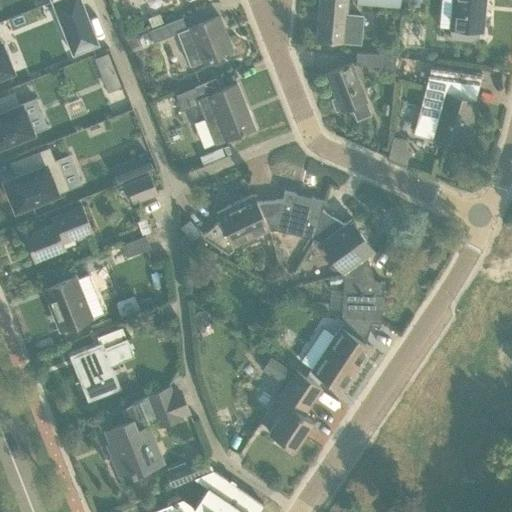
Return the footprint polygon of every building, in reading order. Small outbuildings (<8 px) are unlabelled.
[(80,0),(55,0),(52,1),(73,54),(99,44),(80,0)] [(347,12),(347,0),(320,0),(317,39),(344,41),(361,43),(364,14),(347,12)] [(453,0),(450,38),(474,40),(481,35),(484,0),(453,0)] [(200,62),(229,50),(221,31),(226,30),(220,15),(188,28),(183,16),(148,30),(153,41),(177,32),(190,66),(200,62)] [(0,73),(12,69),(1,41),(0,41),(0,73)] [(108,52),(95,57),(101,70),(113,65),(108,52)] [(395,71),(395,53),(358,52),(357,65),(380,65),(380,70),(395,71)] [(371,112),(366,100),(367,99),(351,62),(326,73),(336,96),(333,98),(337,109),(341,108),(342,110),(352,106),(357,118),(371,112)] [(476,101),(456,95),(463,70),(437,66),(431,87),(429,86),(417,130),(434,135),(433,136),(460,144),(467,120),(471,121),(476,101)] [(220,89),(216,79),(176,95),(181,110),(199,103),(215,143),(255,127),(237,83),(220,89)] [(0,143),(33,131),(48,125),(37,97),(21,103),(19,104),(14,91),(0,96),(0,143)] [(195,114),(184,118),(192,145),(203,141),(195,114)] [(393,136),(388,155),(406,162),(409,151),(404,139),(393,136)] [(17,175),(5,180),(9,192),(8,192),(9,194),(10,193),(14,203),(13,203),(13,205),(14,204),(16,208),(57,191),(68,187),(81,182),(70,154),(57,159),(54,160),(49,147),(12,162),(17,175)] [(147,152),(131,158),(137,173),(153,167),(147,152)] [(126,183),(134,202),(157,193),(150,175),(126,183)] [(282,198),(257,201),(271,229),(276,227),(315,237),(322,208),(324,198),(284,190),(282,198)] [(271,229),(257,201),(253,193),(216,211),(220,219),(204,234),(229,252),(234,247),(271,229)] [(25,235),(34,259),(65,246),(63,241),(92,229),(82,205),(52,217),(54,223),(25,235)] [(345,222),(322,208),(315,237),(320,239),(343,272),(366,256),(374,250),(351,217),(345,222)] [(121,244),(126,257),(151,247),(146,235),(121,244)] [(109,240),(94,245),(98,257),(113,251),(109,240)] [(345,279),(344,320),(372,321),(381,321),(383,281),(374,280),(366,256),(343,272),(345,279)] [(282,257),(280,268),(292,271),(295,260),(282,257)] [(280,268),(272,271),(274,280),(283,277),(280,268)] [(60,291),(49,296),(62,327),(91,316),(103,311),(88,273),(75,278),(74,275),(57,282),(60,291)] [(271,289),(265,299),(272,304),(278,294),(271,289)] [(328,312),(329,303),(317,303),(316,307),(328,312)] [(311,370),(307,377),(319,385),(323,378),(343,392),(373,348),(365,342),(372,321),(344,320),(341,326),(311,370)] [(88,360),(77,365),(89,396),(117,385),(111,368),(109,364),(131,355),(120,329),(97,338),(100,344),(84,350),(88,360)] [(511,350),(498,350),(496,363),(505,364),(503,385),(511,386),(511,350)] [(270,357),(261,370),(270,375),(278,363),(270,357)] [(294,449),(314,420),(304,414),(322,387),(319,385),(307,377),(297,370),(279,398),(288,404),(269,432),(283,441),(281,444),(290,450),(292,447),(294,449)] [(431,381),(419,398),(458,425),(463,417),(456,412),(462,402),(431,381)] [(473,383),(472,393),(481,394),(482,384),(473,383)] [(147,394),(159,424),(191,412),(184,395),(175,399),(170,385),(147,394)] [(504,387),(502,407),(511,407),(511,386),(503,385),(503,387),(504,387)] [(419,398),(407,415),(438,436),(444,427),(452,433),(458,425),(419,398)] [(511,407),(502,407),(500,429),(511,429),(511,407)] [(407,415),(396,432),(435,459),(440,451),(432,445),(438,436),(407,415)] [(470,416),(469,426),(479,427),(480,417),(470,416)] [(150,462),(162,457),(149,425),(137,430),(133,419),(106,429),(111,442),(114,441),(117,450),(112,452),(120,473),(131,468),(133,475),(152,467),(150,462)] [(489,449),(488,463),(511,465),(511,429),(500,429),(498,450),(497,450),(489,449)] [(396,432),(383,450),(415,471),(422,462),(429,467),(435,459),(396,432)] [(185,461),(168,467),(171,473),(169,474),(173,485),(190,478),(214,469),(210,458),(187,467),(185,461)] [(259,511),(265,504),(214,470),(197,478),(208,486),(194,506),(183,499),(180,504),(174,500),(172,504),(151,511),(259,511)] [(511,477),(486,475),(485,488),(494,489),(493,511),(511,511),(511,489),(511,490),(511,478),(511,477)] [(413,477),(407,485),(416,490),(421,482),(413,477)] [(357,478),(335,509),(339,511),(362,511),(367,505),(375,511),(390,491),(378,483),(374,489),(357,478)] [(421,482),(416,490),(424,496),(429,488),(421,482)] [(375,511),(374,511),(400,511),(403,509),(387,498),(391,492),(390,491),(375,511)]
